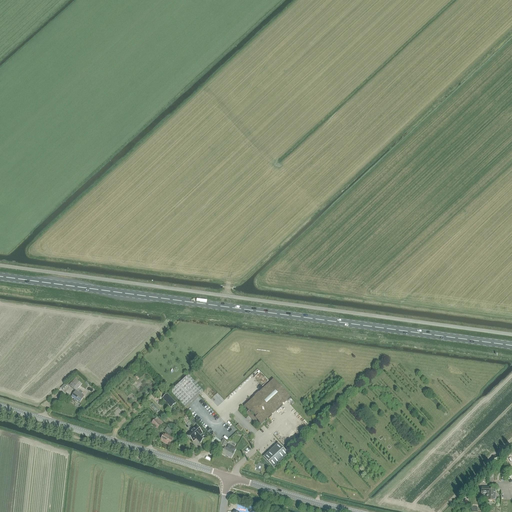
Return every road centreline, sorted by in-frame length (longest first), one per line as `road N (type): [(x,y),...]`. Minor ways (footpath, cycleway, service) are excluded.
road 1 (unclassified): [(511,334),(0,265)]
road 2 (primary): [(511,345),(0,276)]
road 3 (unclassified): [(0,405),(230,477)]
road 4 (tertiary): [(230,477),(355,511)]
